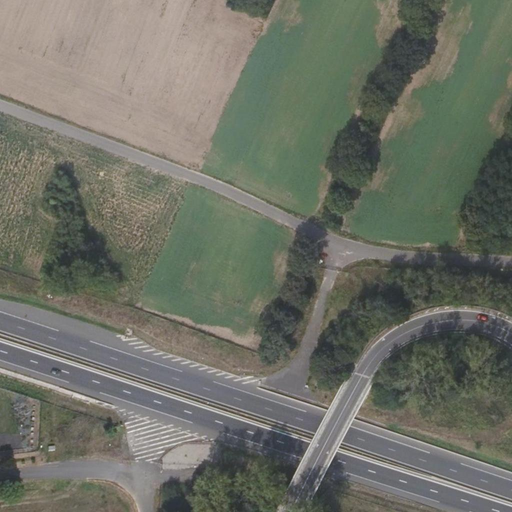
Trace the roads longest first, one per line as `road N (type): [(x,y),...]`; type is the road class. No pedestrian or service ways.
road 1 (motorway): [(511,486),(0,319)]
road 2 (motorway): [(0,349),(489,511)]
road 3 (secondary): [(511,332),(465,319),(396,337),(367,374),(293,511)]
road 4 (unclassified): [(146,511),(145,487),(114,474),(0,478)]
